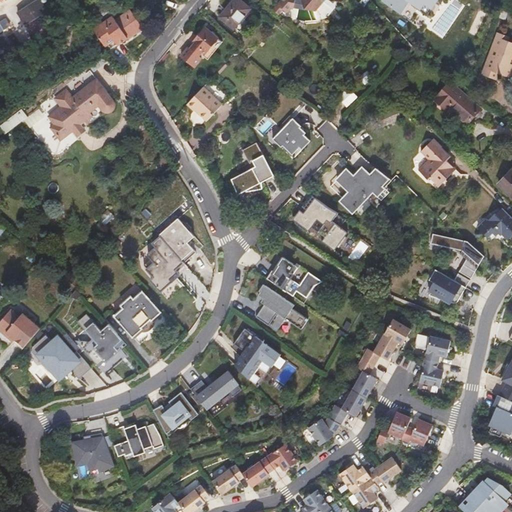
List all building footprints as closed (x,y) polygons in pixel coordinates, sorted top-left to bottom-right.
[(41,0),(37,0),(19,12),(33,34),(48,24),(48,11),(41,0)] [(252,9),(241,0),(235,0),(221,18),(235,29),(252,9)] [(283,0),(274,10),(280,15),(284,11),(286,12),(293,9),(296,9),(296,8),(297,0),(283,0)] [(297,0),(296,8),(307,10),(304,0),(297,0)] [(304,0),(307,10),(318,12),(328,0),(304,0)] [(438,0),(385,0),(384,2),(398,11),(404,0),(406,0),(429,15),(438,0)] [(113,48),(118,45),(120,46),(145,29),(132,10),(106,28),(113,36),(107,40),(113,48)] [(0,24),(0,32),(12,25),(8,19),(0,24)] [(220,38),(207,28),(194,44),(195,45),(191,49),(190,48),(183,57),(196,68),(220,38)] [(510,37),(499,33),(484,75),(495,78),(497,72),(511,77),(511,72),(511,42),(509,41),(510,37)] [(82,124),(84,126),(88,123),(91,126),(95,123),(92,119),(95,116),(93,113),(97,109),(96,107),(100,104),(105,110),(107,111),(109,111),(110,112),(111,111),(112,111),(114,111),(115,110),(116,109),(117,108),(118,107),(117,103),(89,69),(56,96),(64,107),(51,117),(58,126),(54,128),(64,141),(77,131),(78,127),(82,124)] [(436,100),(439,102),(455,85),(452,82),(436,100)] [(455,85),(439,102),(448,110),(450,108),(470,124),(482,109),(455,85)] [(200,113),(202,115),(217,98),(205,87),(189,104),(196,110),(197,108),(201,112),(200,113)] [(338,97),(346,107),(356,98),(348,88),(338,97)] [(217,98),(202,115),(208,120),(224,104),(217,98)] [(243,107),(239,111),(245,117),(249,112),(243,107)] [(24,113),(0,127),(5,134),(23,121),(24,123),(26,122),(31,128),(45,117),(39,109),(28,118),(24,113)] [(303,128),(295,120),(275,141),(283,149),(285,147),(295,157),(302,150),(304,152),(312,143),(307,137),(309,135),(302,129),(303,128)] [(88,132),(84,126),(82,124),(78,127),(77,131),(82,137),(88,132)] [(433,139),(422,150),(430,159),(418,172),(427,181),(430,177),(439,186),(455,168),(447,160),(451,156),(433,139)] [(263,189),(262,183),(274,176),(266,161),(232,180),(237,191),(246,190),(247,192),(263,189)] [(360,176),(354,176),(347,170),(337,180),(350,192),(343,199),(352,207),(355,204),(357,207),(372,192),(378,198),(386,189),(382,186),(389,179),(374,165),(368,171),(366,170),(360,176)] [(511,172),(500,184),(511,195),(511,172)] [(326,206),(311,195),(302,207),(305,209),(295,223),(308,233),(317,220),(323,225),(317,232),(325,238),(322,241),(335,250),(348,233),(332,221),(338,213),(326,206)] [(511,217),(504,209),(498,216),(497,215),(489,223),(488,222),(480,229),(489,239),(490,239),(497,233),(500,235),(503,235),(509,241),(511,237),(511,217)] [(161,236),(182,260),(194,249),(188,242),(195,236),(178,218),(159,235),(161,236)] [(454,281),(466,288),(485,255),(469,240),(433,234),(431,244),(455,248),(459,253),(450,269),(458,274),(454,281)] [(177,272),(185,264),(182,260),(161,236),(153,243),(157,247),(148,255),(152,258),(144,265),(154,277),(151,280),(161,291),(172,281),(169,277),(176,271),(177,272)] [(4,240),(0,244),(0,249),(6,254),(7,252),(11,256),(16,249),(4,240)] [(315,286),(321,280),(313,275),(313,276),(307,272),(308,271),(298,264),(296,267),(293,265),(294,265),(281,256),(276,265),(277,265),(273,272),(272,271),(267,279),(293,296),(297,290),(307,297),(315,286)] [(169,277),(172,281),(188,267),(185,264),(177,272),(176,271),(169,277)] [(461,297),(466,288),(454,281),(436,270),(429,280),(433,283),(435,286),(429,295),(440,300),(441,299),(451,305),(457,295),(461,297)] [(295,305),(265,285),(258,295),(269,303),(267,306),(265,305),(256,317),(277,332),(286,319),(302,330),(308,320),(292,309),(295,305)] [(142,291),(133,299),(134,299),(143,292),(142,291)] [(152,321),(153,320),(161,312),(143,292),(134,299),(133,299),(131,296),(121,305),(123,308),(124,308),(115,316),(134,337),(142,329),(146,329),(149,327),(150,326),(151,324),(152,322),(152,321)] [(124,308),(123,308),(114,316),(115,316),(124,308)] [(24,348),(40,328),(23,314),(20,317),(11,309),(0,322),(0,331),(5,335),(7,333),(15,340),(24,348)] [(394,320),(386,334),(399,341),(404,344),(412,330),(394,320)] [(94,334),(97,338),(84,350),(106,375),(127,356),(112,339),(118,334),(109,324),(101,331),(94,322),(86,328),(89,332),(94,334)] [(248,352),(236,365),(258,387),(284,360),(252,328),(239,342),(248,352)] [(7,333),(5,335),(13,342),(15,340),(7,333)] [(389,361),(399,341),(386,334),(372,359),(375,361),(383,366),(387,360),(389,361)] [(67,371),(72,371),(80,379),(92,369),(76,351),(71,355),(58,340),(53,344),(46,336),(32,348),(32,353),(40,362),(44,358),(60,377),(67,371)] [(430,337),(425,360),(439,363),(440,356),(447,357),(451,341),(430,337)] [(365,380),(375,361),(372,359),(364,355),(352,374),(359,378),(352,390),(366,397),(373,385),(365,380)] [(511,359),(507,371),(504,369),(500,379),(506,382),(500,396),(511,400),(511,359)] [(439,363),(425,360),(420,382),(440,387),(444,371),(437,370),(439,363)] [(202,380),(191,389),(208,409),(221,398),(230,391),(234,396),(243,389),(239,384),(240,384),(229,371),(209,388),(202,380)] [(351,422),(366,397),(352,390),(338,415),(343,418),(351,422)] [(230,391),(221,398),(225,404),(234,396),(230,391)] [(154,410),(167,434),(175,426),(176,427),(188,415),(192,420),(200,414),(183,392),(170,401),(170,402),(172,405),(166,409),(164,406),(163,404),(154,410)] [(511,400),(500,396),(496,406),(497,407),(490,423),(492,424),(489,432),(501,437),(504,429),(511,433),(511,431),(511,400)] [(289,406),(283,410),(286,414),(292,409),(289,406)] [(280,411),(274,415),(277,420),(284,415),(280,411)] [(343,418),(338,415),(331,411),(320,430),(317,425),(304,434),(316,451),(329,442),(343,418)] [(389,431),(404,437),(408,425),(412,416),(398,411),(390,430),(383,427),(378,439),(385,442),(389,431)] [(434,425),(419,419),(416,428),(408,425),(404,437),(403,438),(410,441),(411,439),(426,444),(434,425)] [(228,422),(225,424),(232,434),(235,432),(228,422)] [(214,423),(211,425),(217,432),(220,430),(214,423)] [(123,443),(116,445),(121,456),(126,454),(127,457),(135,453),(136,456),(146,452),(145,449),(154,445),(147,426),(138,429),(137,426),(126,430),(124,426),(117,429),(123,443)] [(123,443),(117,429),(111,432),(116,445),(123,443)] [(104,436),(107,445),(114,442),(111,433),(104,436)] [(84,440),(73,442),(78,465),(88,463),(91,470),(98,467),(99,471),(115,465),(107,445),(104,436),(92,438),(84,440)] [(298,462),(286,445),(267,458),(275,469),(280,465),(285,471),(298,462)] [(182,446),(177,449),(180,454),(185,451),(182,446)] [(171,453),(174,459),(179,456),(176,450),(171,453)] [(372,478),(377,485),(383,481),(384,483),(402,471),(393,457),(369,474),(372,478)] [(275,469),(267,458),(243,475),(244,477),(252,487),(270,475),(268,473),(275,469)] [(244,477),(243,475),(236,465),(213,482),(222,495),(240,483),(239,481),(244,477)] [(352,491),(372,478),(369,474),(364,466),(358,471),(354,465),(340,474),(352,491)] [(377,485),(372,478),(352,491),(364,508),(377,499),(373,493),(379,489),(377,485)] [(484,483),(486,486),(479,494),(474,490),(459,506),(465,511),(493,511),(494,511),(500,511),(507,504),(504,501),(510,494),(502,486),(488,479),(484,483)] [(200,484),(177,502),(179,504),(185,511),(189,511),(204,501),(203,499),(209,495),(200,484)] [(304,511),(322,511),(330,507),(318,490),(304,499),(308,505),(302,509),(304,511)] [(179,504),(177,502),(171,494),(153,508),(155,511),(175,511),(173,509),(179,504)]
